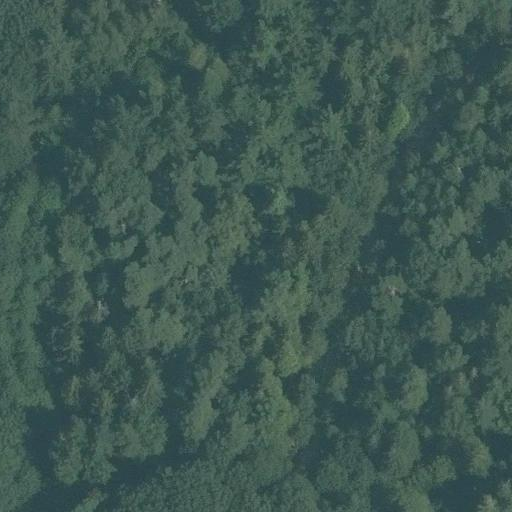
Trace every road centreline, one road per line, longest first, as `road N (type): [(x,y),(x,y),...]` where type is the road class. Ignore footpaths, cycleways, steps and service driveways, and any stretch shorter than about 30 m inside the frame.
road 1 (unknown): [(162,0),(168,15),(161,54),(106,88),(63,134),(34,179),(21,219),(11,317),(18,511)]
road 2 (track): [(511,34),(429,106),(404,153),(340,322),(308,457),(262,511)]
